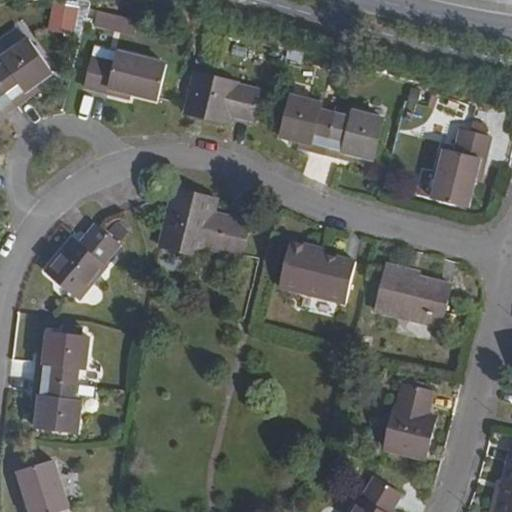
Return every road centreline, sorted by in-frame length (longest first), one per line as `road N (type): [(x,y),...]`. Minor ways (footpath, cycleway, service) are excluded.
road 1 (residential): [(109,159),(197,157),(335,216),(510,258)]
road 2 (residential): [(510,258),(453,442),(442,511)]
road 3 (residential): [(20,232),(2,172),(25,130),(71,124),(109,159)]
road 4 (tertiary): [(511,29),(378,0)]
